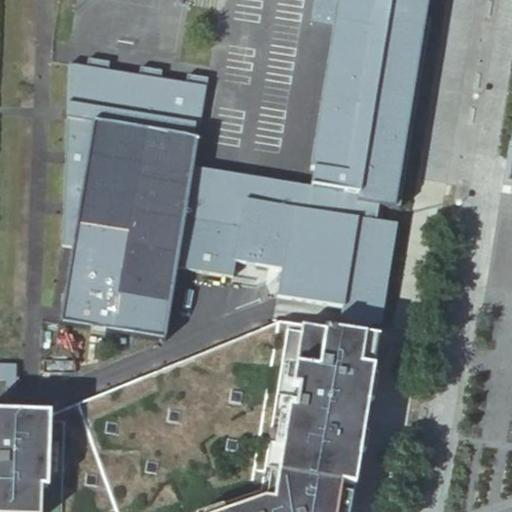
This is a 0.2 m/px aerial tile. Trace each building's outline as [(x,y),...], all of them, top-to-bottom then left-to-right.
[(310,0),(306,26),(328,30),(303,171),(307,172),(304,189),(304,190),(310,190),(306,213),(225,200),(229,176),(193,169),(177,268),(233,277),(235,262),(281,270),(277,298),(342,309),(338,333),(378,340),(378,338),(369,337),(371,326),(380,328),(396,226),(376,223),(378,207),(399,210),(430,21),(425,21),(428,4),(432,5),(433,0),(310,0)] [(81,66),(64,63),(61,246),(72,247),(60,323),(165,340),(177,268),(193,169),(187,168),(192,139),(187,138),(189,125),(194,126),(202,79),(182,75),(180,83),(155,79),(156,70),(135,66),(134,75),(103,70),(104,61),(83,57),(81,66)] [(511,133),(503,190),(511,191),(511,133)] [(304,189),(229,176),(225,200),(306,213),(310,190),(304,190),(304,189)] [(0,511),(351,511),(378,340),(278,324),(52,417),(0,414),(0,511)] [(22,365),(0,364),(0,379),(11,380),(11,387),(21,388),(22,365)]
